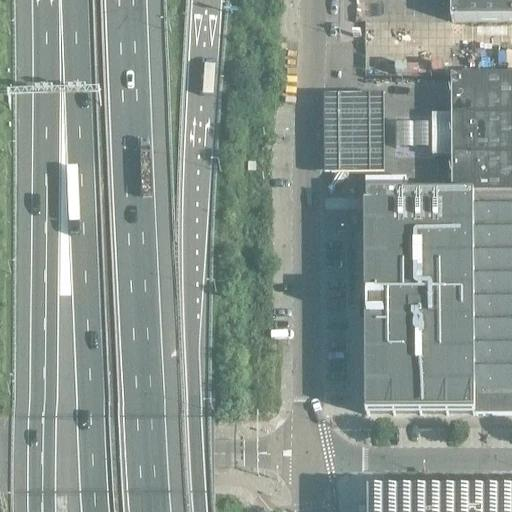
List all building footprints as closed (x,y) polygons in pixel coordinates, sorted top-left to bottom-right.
[(511,23),(511,0),(452,0),(452,5),(452,23),(511,23)] [(511,79),(452,80),(452,97),(453,117),(433,117),(433,155),(433,158),(453,158),(453,179),(453,198),(475,198),(511,197),(511,79)] [(386,183),(387,102),(370,102),(353,102),(332,102),(327,102),(326,177),(331,178),(347,178),(352,178),(352,183),(386,183)] [(368,188),(368,198),(395,197),(395,188),(371,188),(368,188)] [(476,417),(475,198),(453,198),(395,197),(368,198),(368,203),(368,209),(367,209),(366,209),(366,218),(366,225),(366,296),(367,417),(422,417),(476,417)] [(511,197),(475,198),(476,417),(511,416),(511,197)] [(511,511),(511,497),(422,498),(410,498),(396,498),(372,498),(371,511),(511,511)]
